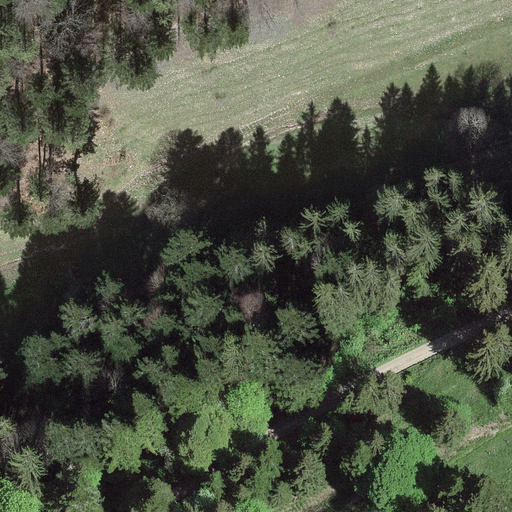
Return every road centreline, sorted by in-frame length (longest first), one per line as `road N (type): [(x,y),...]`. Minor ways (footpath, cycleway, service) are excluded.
road 1 (unclassified): [(511,315),(338,398),(148,511)]
road 2 (track): [(511,429),(391,511)]
